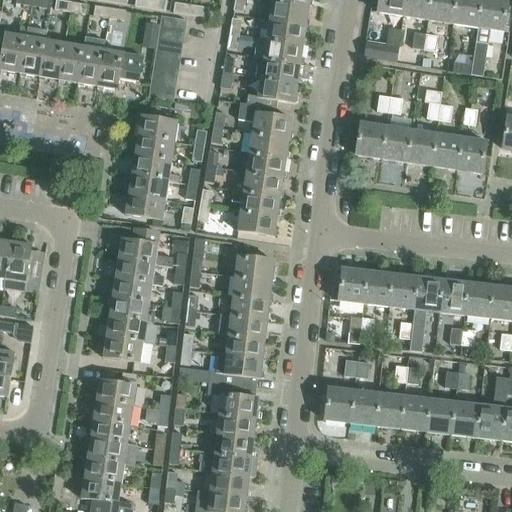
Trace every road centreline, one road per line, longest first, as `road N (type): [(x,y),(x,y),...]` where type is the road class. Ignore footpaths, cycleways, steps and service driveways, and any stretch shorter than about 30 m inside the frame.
road 1 (residential): [(0,206),(72,218),(44,416),(27,433),(0,429)]
road 2 (residential): [(319,233),(353,0)]
road 3 (residential): [(293,449),(511,474)]
road 4 (residential): [(293,449),(319,233)]
road 5 (residential): [(511,257),(319,233)]
